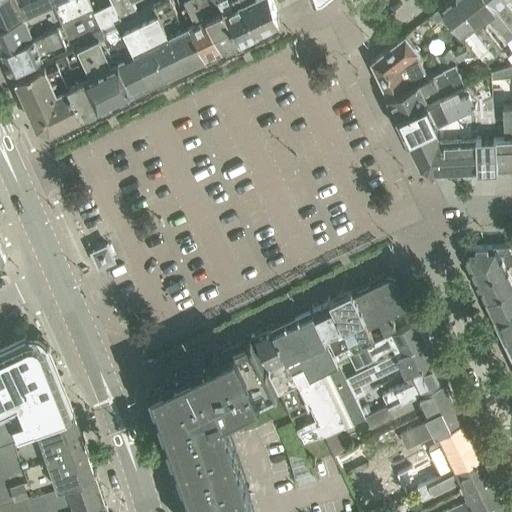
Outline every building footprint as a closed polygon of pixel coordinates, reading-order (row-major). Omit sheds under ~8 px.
[(0,0),(0,22),(25,12),(50,0),(0,0)] [(90,0),(50,0),(25,12),(0,22),(0,39),(3,46),(94,7),(90,0)] [(139,12),(133,0),(111,0),(112,1),(122,20),(139,12)] [(163,0),(155,4),(185,64),(206,54),(190,22),(185,24),(173,0),(163,0)] [(187,0),(190,4),(183,8),(190,22),(206,54),(224,45),(201,0),(187,0)] [(222,0),(201,0),(224,45),(227,47),(237,42),(237,39),(241,37),(222,0)] [(222,0),(241,37),(259,28),(245,0),(222,0)] [(273,0),(245,0),(259,28),(275,20),(275,21),(277,20),(279,13),(278,12),(277,10),(273,0)] [(466,0),(447,0),(440,6),(446,14),(485,61),(495,53),(472,24),(480,17),(466,0)] [(511,22),(494,0),(466,0),(480,17),(482,15),(488,11),(505,32),(509,37),(511,34),(511,22)] [(494,0),(511,22),(511,4),(508,0),(494,0)] [(95,9),(103,24),(106,32),(134,88),(152,80),(122,20),(112,1),(95,9)] [(185,64),(155,4),(139,12),(169,72),(185,64)] [(437,21),(446,14),(440,6),(431,14),(437,21)] [(103,24),(95,9),(94,7),(3,46),(12,67),(43,53),(103,24)] [(169,72),(139,12),(122,20),(152,80),(169,72)] [(106,32),(74,48),(86,73),(101,105),(134,88),(106,32)] [(372,60),(388,93),(428,74),(418,53),(420,51),(406,33),(372,60)] [(457,61),(452,50),(436,56),(441,68),(454,62),(457,61)] [(57,56),(61,65),(84,113),(101,105),(86,73),(79,76),(67,51),(57,56)] [(511,61),(492,68),(492,76),(511,74),(511,61)] [(441,68),(428,74),(388,93),(397,113),(396,113),(397,113),(430,98),(464,81),(454,62),(441,68)] [(50,129),(68,121),(44,73),(41,65),(16,76),(38,125),(50,129)] [(61,65),(44,73),(68,121),(84,113),(61,65)] [(493,91),(492,76),(492,68),(464,81),(430,98),(397,113),(406,133),(454,110),(476,99),(493,91)] [(456,166),(478,165),(477,132),(496,131),(495,118),(493,91),(476,99),(454,110),(406,133),(407,135),(407,134),(422,164),(428,168),(456,166)] [(498,131),(499,164),(511,163),(511,103),(504,104),(505,117),(495,118),(496,131),(498,131)] [(496,131),(477,132),(478,165),(499,164),(498,131),(496,131)] [(115,257),(108,243),(93,249),(100,264),(115,257)] [(464,252),(487,299),(511,286),(511,244),(511,243),(468,245),(464,252)] [(389,267),(353,285),(369,320),(381,314),(386,325),(417,310),(398,270),(389,267)] [(353,285),(331,295),(356,343),(376,334),(369,320),(353,285)] [(511,286),(487,299),(495,317),(511,308),(511,286)] [(313,304),(337,353),(347,348),(351,346),(356,343),(331,295),(313,304)] [(313,304),(292,315),(345,425),(367,415),(357,394),(353,386),(348,376),(337,353),(313,304)] [(511,308),(495,317),(505,338),(511,334),(511,308)] [(399,351),(429,336),(418,313),(376,334),(356,343),(351,346),(358,361),(379,351),(380,348),(383,353),(386,353),(398,348),(399,351)] [(292,315),(273,324),(298,377),(311,403),(317,416),(326,434),(340,427),(345,425),(292,315)] [(273,324),(254,333),(270,364),(269,367),(276,380),(292,412),(311,403),(298,377),(273,324)] [(36,333),(34,333),(32,332),(31,333),(27,333),(26,334),(14,339),(47,421),(75,410),(74,409),(63,380),(48,343),(47,341),(46,339),(45,338),(43,336),(42,335),(40,334),(38,333),(36,333)] [(155,383),(153,384),(154,388),(161,407),(160,407),(162,411),(170,432),(169,433),(170,437),(171,437),(179,458),(178,458),(179,462),(180,462),(188,484),(187,484),(188,488),(189,488),(195,510),(194,510),(194,511),(253,511),(245,478),(223,414),(278,388),(266,364),(251,334),(249,336),(245,338),(246,339),(220,351),(212,354),(215,359),(207,362),(205,358),(201,360),(202,360),(178,371),(174,373),(155,383)] [(429,336),(399,351),(348,376),(357,394),(365,390),(361,382),(377,374),(404,361),(407,368),(409,371),(439,357),(437,353),(429,336)] [(0,440),(16,432),(47,421),(14,339),(0,346),(0,440)] [(385,391),(391,403),(448,376),(439,357),(409,371),(412,378),(385,391)] [(391,403),(367,415),(372,425),(422,401),(428,411),(458,396),(448,376),(391,403)] [(416,440),(467,415),(458,396),(428,411),(430,417),(402,431),(408,443),(414,440),(416,440)] [(66,481),(96,471),(75,410),(47,421),(16,432),(0,440),(0,503),(34,492),(66,481)] [(421,486),(487,455),(467,415),(416,440),(422,453),(431,448),(437,459),(413,470),(421,486)] [(317,416),(298,425),(306,440),(326,434),(317,416)] [(340,427),(326,434),(335,454),(349,447),(340,427)] [(418,449),(414,440),(408,443),(407,444),(411,453),(418,449)] [(421,486),(418,488),(423,498),(461,480),(465,489),(496,474),(487,455),(421,486)] [(290,458),(291,479),(312,478),(312,458),(300,459),(300,458),(290,458)] [(360,466),(345,473),(348,479),(363,472),(360,466)] [(34,492),(0,503),(0,511),(109,511),(96,471),(66,481),(34,492)] [(466,511),(505,493),(496,474),(465,489),(469,497),(438,511),(466,511)] [(358,485),(353,487),(365,511),(368,511),(381,506),(405,495),(398,479),(393,482),(390,477),(379,482),(376,476),(358,485)] [(511,507),(505,493),(466,511),(510,511),(511,511),(511,507)]
